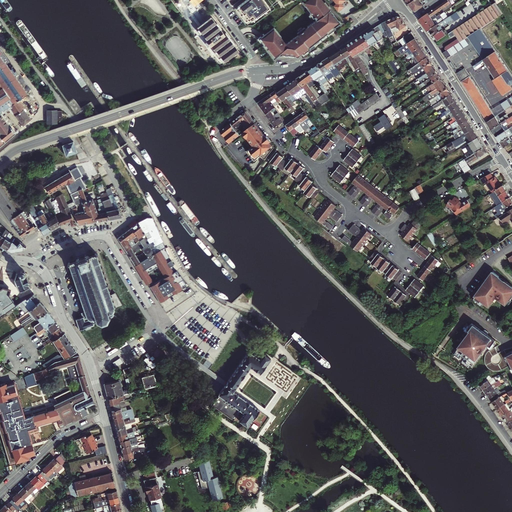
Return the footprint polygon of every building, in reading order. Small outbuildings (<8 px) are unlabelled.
[(254,21),(271,8),(265,0),(248,0),(236,9),(247,24),(252,21),(254,21)] [(326,3),(323,0),(306,0),(303,3),(311,14),(311,15),(314,19),(315,19),(317,22),(312,25),(307,28),(308,29),(306,30),(305,28),(297,34),(298,36),(295,38),(295,37),(285,44),(280,37),(281,36),(274,27),(258,38),(264,46),(265,48),(264,48),(272,59),(278,55),(279,56),(280,56),(296,56),(298,57),(307,51),(308,51),(311,49),(310,48),(332,33),(337,30),(336,28),(342,24),(332,11),(330,8),(331,7),(327,2),(326,3)] [(333,6),(337,11),(343,7),(341,3),(345,0),(333,0),(336,4),(333,6)] [(410,0),(406,3),(412,12),(422,5),(428,0),(410,0)] [(441,9),(444,11),(452,6),(448,0),(445,0),(419,19),(423,26),(433,19),(431,17),(441,9)] [(467,36),(479,28),(502,13),(495,1),(466,21),(460,26),(455,29),(457,32),(462,29),(465,33),(447,46),(447,47),(448,49),(464,39),(467,36)] [(428,32),(430,30),(444,21),(448,18),(444,12),(440,15),(439,14),(433,19),(423,26),(428,32)] [(239,52),(212,16),(196,27),(224,63),(239,52)] [(396,16),(382,22),(388,34),(393,44),(398,41),(391,28),(397,25),(400,29),(406,25),(400,16),(396,16)] [(453,20),(451,16),(448,18),(444,21),(430,30),(431,32),(431,33),(432,35),(434,35),(438,40),(446,34),(441,27),(453,20)] [(382,22),(364,34),(371,46),(383,38),(378,31),(381,29),(386,36),(388,34),(382,22)] [(511,76),(479,28),(467,36),(482,59),(473,66),(475,70),(482,65),(482,64),(484,62),(495,78),(492,80),(502,95),(510,90),(507,84),(510,85),(511,83),(511,76)] [(403,37),(408,43),(415,38),(411,32),(403,37)] [(371,46),(364,34),(347,45),(363,71),(366,76),(370,73),(359,54),(366,49),(368,53),(374,49),(371,46)] [(410,48),(418,42),(415,38),(408,43),(405,45),(406,47),(408,45),(410,48)] [(468,45),(464,39),(448,49),(452,55),(468,45)] [(421,46),(418,42),(410,48),(402,53),(405,57),(408,56),(421,46)] [(340,50),(346,58),(348,56),(357,70),(359,69),(361,72),(363,71),(347,45),(340,50)] [(402,53),(410,48),(408,45),(406,47),(405,45),(403,45),(396,50),(397,51),(399,49),(402,53)] [(424,51),(421,46),(408,56),(409,58),(411,56),(413,58),(414,58),(424,51)] [(446,58),(452,55),(448,49),(442,53),(446,58)] [(340,50),(330,56),(341,72),(344,77),(347,74),(344,69),(346,68),(347,71),(352,67),(346,58),(340,50)] [(428,56),(424,51),(414,58),(419,63),(428,56)] [(0,58),(0,59),(6,66),(7,67),(8,66),(8,65),(8,64),(8,63),(7,63),(6,61),(6,60),(5,59),(4,59),(3,57),(3,56),(2,55),(1,55),(0,55),(0,58)] [(330,56),(323,61),(332,75),(337,72),(339,74),(341,72),(330,56)] [(414,74),(432,62),(428,56),(419,63),(410,69),(414,74)] [(0,144),(15,132),(13,129),(12,129),(10,127),(8,128),(2,118),(0,116),(0,113),(9,107),(10,110),(22,127),(29,122),(22,112),(22,108),(17,101),(26,95),(15,79),(17,77),(12,70),(9,72),(8,70),(6,66),(0,59),(0,58),(0,144)] [(332,75),(323,61),(318,64),(329,81),(334,77),(332,75)] [(432,62),(414,74),(417,79),(421,77),(435,67),(432,62)] [(318,64),(309,70),(318,83),(325,94),(326,96),(330,93),(325,84),(329,81),(318,64)] [(421,77),(425,81),(438,72),(435,67),(421,77)] [(463,69),(456,74),(486,122),(495,117),(491,110),(463,69)] [(309,70),(297,78),(312,99),(319,109),(330,101),(326,96),(325,94),(321,97),(313,87),(318,83),(309,70)] [(438,72),(425,81),(421,84),(423,86),(432,81),(433,83),(442,77),(438,72)] [(430,92),(445,82),(442,77),(433,83),(435,85),(429,90),(430,92)] [(296,99),(304,94),(309,101),(312,99),(297,78),(286,86),(292,94),(293,95),(296,99)] [(448,88),(445,82),(430,92),(422,97),(426,103),(429,100),(448,88)] [(286,86),(276,93),(282,100),(288,109),(292,106),(286,98),(292,94),(286,86)] [(433,106),(452,93),(448,88),(429,100),(433,106)] [(275,91),(269,95),(272,100),(274,99),(277,104),(282,100),(276,93),(275,91)] [(456,100),(452,93),(433,106),(429,108),(431,110),(435,108),(435,109),(442,104),(445,108),(456,100)] [(355,120),(381,100),(377,94),(372,98),(363,105),(350,113),(355,120)] [(269,95),(261,100),(264,105),(268,102),(272,107),(277,104),(274,99),(272,100),(269,95)] [(363,105),(372,98),(370,95),(360,101),(363,105)] [(511,105),(511,96),(491,110),(495,117),(511,106),(511,105)] [(261,100),(257,103),(265,115),(270,111),(271,112),(274,110),(272,107),(268,102),(264,105),(261,100)] [(459,105),(456,100),(445,108),(447,111),(444,113),(445,114),(440,117),(441,118),(459,105)] [(350,113),(363,105),(360,101),(349,110),(350,113)] [(463,110),(459,105),(441,118),(442,120),(451,115),(452,117),(463,110)] [(237,117),(243,125),(246,129),(256,121),(247,109),(237,117)] [(55,110),(46,111),(47,124),(57,123),(57,119),(62,119),(61,111),(55,110)] [(465,115),(463,110),(452,117),(454,119),(455,118),(457,120),(465,115)] [(270,111),(265,115),(271,123),(276,119),(271,112),(270,111)] [(305,112),(300,115),(306,125),(311,121),(305,112)] [(300,115),(295,119),(303,130),(304,131),(307,129),(304,126),(306,125),(300,115)] [(454,128),(457,126),(468,119),(465,115),(457,120),(455,121),(451,124),(447,127),(448,129),(453,126),(454,128)] [(486,122),(492,129),(508,118),(505,115),(497,120),(495,117),(486,122)] [(511,121),(511,115),(508,118),(492,129),(496,136),(508,129),(509,127),(509,123),(511,121)] [(5,116),(2,118),(8,128),(10,127),(12,125),(5,116)] [(230,123),(236,131),(243,125),(237,117),(230,123)] [(274,128),(282,122),(279,117),(276,119),(271,123),(274,128)] [(295,119),(290,122),(294,128),(297,133),(303,130),(295,119)] [(460,130),(462,129),(471,124),(468,119),(457,126),(458,128),(454,131),(455,134),(456,133),(460,130)] [(246,129),(244,131),(255,146),(251,149),(256,155),(259,152),(260,154),(273,144),(256,121),(246,129)] [(289,131),(294,128),(290,122),(285,126),(285,125),(284,126),(285,127),(285,126),(289,131)] [(239,136),(229,124),(219,132),(229,144),(239,136)] [(338,124),(333,130),(345,140),(350,133),(338,124)] [(471,124),(462,129),(466,134),(474,128),(471,124)] [(375,144),(363,125),(360,128),(372,146),(375,144)] [(496,136),(500,142),(511,134),(511,126),(508,129),(496,136)] [(456,139),(447,145),(450,150),(447,152),(448,154),(455,152),(458,150),(455,146),(463,140),(465,142),(469,139),(471,142),(479,137),(474,128),(466,134),(456,139)] [(466,134),(462,129),(460,130),(461,131),(457,134),(456,133),(453,135),(456,139),(466,134)] [(345,140),(354,147),(359,141),(350,133),(345,140)] [(511,134),(500,142),(504,148),(511,142),(511,134)] [(435,140),(432,136),(428,138),(436,151),(440,149),(435,140)] [(324,151),(332,141),(327,137),(319,147),(323,151),(324,151)] [(468,156),(485,146),(479,137),(471,142),(469,143),(471,146),(468,148),(470,152),(467,154),(468,156)] [(77,140),(61,145),(65,156),(75,153),(76,154),(84,152),(77,140)] [(316,161),(323,151),(319,147),(317,146),(309,156),(316,161)] [(458,163),(462,168),(465,173),(472,169),(469,164),(467,162),(477,156),(478,158),(488,152),(488,151),(485,146),(468,156),(458,163)] [(352,149),(348,155),(357,162),(362,156),(352,149)] [(276,166),(278,167),(282,162),(280,160),(282,158),(275,153),(269,161),(275,167),(276,166)] [(352,168),(357,162),(348,155),(343,160),(352,168)] [(282,162),(278,167),(283,171),(284,169),(289,174),(296,164),(291,160),(287,165),(282,162)] [(302,169),(296,164),(289,174),(295,179),(292,182),(296,185),(302,177),(298,174),(302,169)] [(340,165),(336,170),(345,177),(349,172),(340,165)] [(78,167),(70,171),(75,180),(67,183),(70,193),(81,187),(82,188),(85,187),(80,177),(83,176),(78,167)] [(345,177),(336,170),(331,176),(337,181),(340,183),(345,177)] [(44,186),(50,194),(67,183),(75,180),(70,171),(44,186)] [(493,178),(490,173),(481,178),(484,184),(486,182),(493,193),(502,186),(499,182),(495,177),(493,178)] [(358,175),(352,183),(357,186),(355,189),(354,188),(349,194),(351,196),(365,180),(358,175)] [(305,179),(302,177),(296,185),(299,187),(297,190),(303,194),(311,184),(312,183),(306,178),(305,179)] [(370,184),(365,180),(351,196),(355,199),(359,193),(358,192),(361,189),(364,192),(370,184)] [(311,184),(303,194),(303,195),(308,199),(309,198),(313,201),(314,199),(319,193),(320,192),(316,189),(317,188),(311,184)] [(376,189),(370,184),(364,192),(368,195),(366,198),(365,197),(360,203),(363,205),(376,189)] [(426,192),(422,185),(417,188),(421,195),(426,192)] [(507,190),(504,185),(502,186),(493,193),(495,195),(490,198),(484,201),(487,204),(507,190)] [(72,209),(78,224),(80,224),(93,221),(91,211),(84,194),(82,188),(81,187),(70,193),(72,198),(78,195),(82,204),(76,205),(76,206),(72,209)] [(107,192),(104,193),(105,196),(112,194),(110,188),(106,189),(107,192)] [(382,194),(376,189),(363,205),(366,208),(371,202),(370,201),(372,199),(376,201),(382,194)] [(416,189),(411,192),(417,201),(422,198),(416,189)] [(496,207),(511,196),(507,190),(487,204),(488,207),(494,204),(496,207)] [(87,193),(84,194),(91,211),(93,221),(98,220),(97,213),(98,213),(98,209),(95,209),(91,195),(88,197),(87,193)] [(100,195),(101,197),(109,218),(120,216),(117,207),(112,194),(105,196),(104,193),(100,195)] [(388,199),(382,194),(376,201),(380,205),(377,208),(376,207),(372,212),(375,215),(388,199)] [(57,216),(62,225),(69,221),(71,225),(78,224),(72,209),(76,206),(74,207),(70,209),(63,195),(58,197),(63,210),(62,211),(63,213),(57,216)] [(511,204),(511,198),(511,196),(503,202),(496,207),(499,212),(496,214),(498,218),(499,217),(506,213),(504,210),(511,204)] [(97,213),(98,220),(109,218),(101,197),(98,198),(100,202),(98,203),(100,208),(98,209),(98,213),(97,213)] [(450,200),(447,206),(453,210),(457,217),(475,204),(471,198),(461,204),(459,201),(454,198),(452,201),(450,200)] [(46,202),(50,210),(53,208),(55,207),(52,202),(54,201),(53,199),(46,202)] [(395,204),(388,199),(375,215),(378,217),(382,212),(381,211),(384,208),(388,212),(395,204)] [(331,201),(326,207),(341,219),(344,216),(338,212),(337,213),(335,211),(338,207),(331,201)] [(38,202),(26,207),(30,212),(31,212),(39,226),(45,235),(49,233),(52,231),(49,227),(53,224),(45,212),(38,202)] [(396,215),(401,209),(395,204),(388,212),(385,216),(391,221),(393,218),(391,216),(393,213),(396,215)] [(326,207),(321,213),(329,219),(332,215),(335,217),(334,218),(339,222),(341,219),(326,207)] [(45,212),(53,224),(49,227),(52,231),(62,225),(57,216),(53,208),(50,210),(53,217),(52,218),(47,211),(45,212)] [(511,208),(506,213),(499,217),(504,224),(511,219),(511,220),(511,208)] [(22,212),(13,217),(21,229),(18,231),(21,236),(36,228),(33,222),(30,224),(26,218),(22,212)] [(329,219),(321,213),(317,219),(332,231),(334,228),(329,224),(328,225),(326,223),(329,219)] [(147,218),(138,223),(146,234),(150,232),(152,235),(148,238),(150,241),(152,241),(159,236),(152,219),(147,218)] [(417,232),(422,226),(418,221),(415,225),(413,224),(411,226),(407,224),(404,228),(415,236),(418,233),(417,232)] [(140,249),(143,253),(146,251),(148,254),(144,256),(146,258),(164,247),(159,236),(152,241),(150,241),(148,238),(146,234),(138,223),(131,228),(140,242),(143,247),(140,249)] [(355,225),(352,228),(369,241),(373,235),(366,229),(363,232),(360,230),(360,229),(355,225)] [(3,233),(0,236),(0,243),(9,231),(6,228),(3,233)] [(131,228),(126,232),(131,240),(132,240),(133,239),(137,244),(140,242),(131,228)] [(369,241),(352,228),(350,231),(356,235),(357,234),(359,236),(356,240),(364,247),(369,241)] [(410,242),(415,236),(404,228),(402,231),(404,233),(402,236),(410,242)] [(0,243),(0,244),(6,248),(11,241),(9,239),(13,235),(9,231),(0,243)] [(140,242),(137,244),(138,247),(137,247),(132,240),(131,240),(126,232),(117,238),(134,265),(139,262),(133,254),(140,249),(143,247),(140,242)] [(11,241),(6,248),(11,250),(21,248),(23,248),(26,246),(15,236),(11,241)] [(359,253),(364,247),(356,240),(353,245),(350,243),(351,241),(345,236),(342,240),(359,253)] [(417,253),(422,247),(418,244),(414,250),(417,253)] [(170,260),(164,247),(134,265),(139,272),(145,281),(149,286),(153,283),(146,273),(157,265),(165,276),(175,270),(172,265),(171,264),(171,263),(170,260)] [(433,256),(422,247),(417,253),(428,261),(433,256)] [(380,256),(376,253),(375,255),(371,259),(375,262),(373,264),(379,268),(386,259),(380,255),(380,256)] [(110,314),(113,315),(112,314),(113,312),(114,312),(114,311),(113,310),(113,309),(115,308),(114,308),(110,295),(109,292),(110,291),(110,290),(108,290),(107,286),(108,286),(108,284),(107,285),(106,282),(107,282),(106,279),(105,279),(104,275),(105,275),(104,273),(103,273),(102,269),(103,269),(102,268),(101,268),(100,264),(101,263),(100,262),(99,262),(99,261),(97,256),(98,255),(98,254),(96,254),(95,254),(94,255),(90,257),(89,257),(88,256),(87,257),(87,256),(86,256),(86,255),(81,257),(77,258),(78,259),(76,260),(75,262),(70,263),(69,263),(68,263),(68,264),(67,265),(68,266),(71,272),(70,272),(70,274),(71,274),(72,278),(71,278),(72,279),(73,279),(74,283),(73,284),(74,285),(75,285),(76,289),(75,290),(76,291),(77,291),(78,294),(77,295),(77,296),(78,296),(80,300),(79,301),(79,302),(80,302),(82,306),(81,306),(81,307),(82,307),(83,311),(80,313),(80,314),(79,314),(80,316),(81,316),(82,318),(75,320),(75,319),(74,320),(74,321),(73,321),(74,322),(75,322),(76,326),(75,326),(76,327),(77,327),(78,331),(81,330),(82,332),(87,330),(86,329),(88,329),(89,330),(90,330),(89,329),(91,329),(90,328),(89,328),(89,326),(92,326),(92,327),(93,326),(94,325),(101,328),(101,329),(102,329),(103,328),(106,327),(107,327),(108,326),(107,325),(108,321),(110,314)] [(442,263),(435,257),(427,268),(434,273),(442,263)] [(389,273),(394,267),(390,264),(391,263),(386,259),(379,268),(384,272),(385,270),(389,273)] [(389,273),(387,275),(393,280),(395,278),(399,281),(403,275),(399,272),(400,271),(394,266),(394,267),(389,273)] [(426,283),(434,273),(427,268),(419,278),(426,283)] [(153,283),(149,286),(151,289),(152,288),(160,302),(168,297),(186,286),(185,284),(185,283),(182,279),(179,274),(178,275),(178,274),(178,273),(176,269),(175,270),(165,276),(153,283)] [(15,280),(19,291),(31,286),(26,274),(25,275),(25,274),(25,273),(24,272),(22,270),(22,271),(21,271),(20,271),(19,272),(18,271),(16,272),(15,274),(14,278),(14,279),(15,280)] [(511,286),(505,281),(506,280),(502,278),(502,279),(499,278),(499,277),(493,273),(492,274),(490,273),(482,284),(484,285),(476,298),(477,298),(476,300),(477,301),(476,303),(483,307),(485,304),(491,307),(497,298),(507,305),(508,303),(510,304),(511,301),(511,300),(511,298),(511,286)] [(426,287),(417,280),(412,286),(421,293),(426,287)] [(4,289),(5,286),(3,283),(2,284),(0,282),(0,315),(5,312),(10,308),(14,305),(16,304),(11,297),(11,295),(8,291),(7,289),(4,289)] [(421,293),(412,286),(407,291),(417,299),(421,293)] [(395,301),(402,292),(396,288),(389,297),(395,301)] [(110,295),(114,308),(121,305),(115,292),(110,295)] [(402,292),(395,301),(401,306),(408,297),(402,292)] [(16,304),(14,305),(22,314),(27,310),(35,304),(34,303),(39,300),(34,293),(31,295),(26,298),(25,297),(16,304)] [(19,323),(21,326),(36,316),(42,313),(47,310),(39,300),(34,303),(35,304),(27,310),(30,314),(30,315),(19,323)] [(42,313),(36,316),(40,322),(33,325),(33,327),(34,329),(27,334),(28,337),(34,333),(54,320),(47,310),(42,313)] [(30,315),(30,314),(19,322),(19,323),(30,315)] [(45,335),(59,326),(54,320),(34,333),(36,336),(43,332),(45,335)] [(471,366),(491,337),(474,326),(472,327),(466,324),(464,328),(470,332),(454,354),(471,366)] [(26,333),(21,326),(9,335),(13,341),(26,333)] [(64,332),(59,326),(45,335),(47,338),(40,343),(42,346),(51,340),(64,332)] [(64,332),(51,340),(58,351),(55,353),(56,355),(41,364),(43,366),(51,360),(76,350),(64,332)] [(21,360),(29,355),(26,350),(17,355),(21,360)] [(231,387),(234,390),(243,378),(250,367),(252,368),(260,374),(267,364),(271,358),(264,354),(260,359),(249,352),(227,384),(231,387)] [(26,444),(26,447),(34,444),(33,442),(43,439),(38,424),(51,420),(51,423),(54,422),(57,421),(56,419),(61,418),(78,410),(75,409),(74,406),(76,402),(92,395),(79,355),(52,361),(43,368),(18,377),(27,408),(32,406),(33,410),(15,415),(24,445),(26,444)] [(120,358),(113,362),(116,367),(123,363),(120,358)] [(0,369),(5,374),(9,369),(0,360),(0,369)] [(144,390),(156,386),(153,375),(141,378),(144,390)] [(481,385),(483,389),(494,383),(491,379),(481,385)] [(108,399),(124,395),(129,394),(128,391),(121,392),(118,382),(104,385),(108,399)] [(494,383),(483,389),(487,394),(493,390),(497,388),(494,383)] [(259,409),(233,392),(230,389),(226,386),(219,396),(221,397),(217,402),(214,406),(235,421),(241,412),(243,413),(239,420),(247,426),(259,409)] [(489,398),(499,392),(497,388),(493,390),(487,394),(489,398)] [(78,410),(86,406),(94,403),(92,395),(76,402),(74,406),(75,409),(78,410)] [(112,405),(119,403),(119,400),(123,399),(122,398),(124,397),(124,395),(108,399),(110,406),(112,405)] [(495,400),(494,399),(493,400),(493,401),(492,402),(497,409),(505,405),(500,398),(495,400)] [(113,418),(123,415),(132,413),(132,409),(128,410),(122,411),(122,408),(123,408),(121,402),(119,403),(112,405),(113,410),(111,411),(113,418)] [(510,402),(505,405),(497,409),(502,416),(509,412),(506,406),(511,403),(510,402)] [(89,414),(86,406),(78,410),(61,418),(56,419),(60,428),(65,426),(64,425),(75,420),(76,422),(83,418),(83,417),(89,414)] [(511,410),(509,412),(502,416),(507,424),(511,420),(511,410)] [(114,424),(134,418),(134,416),(130,417),(130,416),(124,418),(123,415),(113,418),(114,424)] [(116,430),(127,427),(126,424),(132,423),(132,422),(135,421),(134,418),(114,424),(116,430)] [(117,436),(134,431),(138,430),(137,427),(133,428),(133,427),(127,429),(127,427),(116,430),(117,436)] [(135,435),(134,431),(117,436),(119,441),(130,438),(129,436),(135,435)] [(106,453),(105,445),(98,447),(97,444),(92,434),(86,437),(85,436),(75,440),(79,450),(81,449),(82,453),(85,451),(86,453),(95,449),(96,456),(106,453)] [(135,437),(130,438),(119,441),(121,447),(131,444),(131,442),(136,441),(135,437)] [(122,454),(138,449),(137,446),(132,447),(131,444),(121,447),(122,454)] [(139,455),(138,449),(122,454),(124,460),(139,455)] [(54,457),(48,463),(58,473),(64,467),(62,465),(67,460),(61,453),(55,459),(54,457)] [(214,478),(209,461),(198,464),(200,472),(198,473),(203,490),(210,488),(214,500),(224,497),(218,477),(214,478)] [(44,470),(41,473),(49,481),(52,478),(52,479),(58,473),(48,463),(43,469),(44,470)] [(37,474),(31,480),(37,487),(40,489),(46,483),(48,485),(50,483),(49,481),(41,473),(38,475),(37,474)] [(80,481),(76,482),(71,483),(68,488),(68,490),(65,491),(66,493),(69,493),(69,494),(75,497),(104,489),(104,492),(115,490),(111,473),(85,479),(84,475),(79,476),(80,481)] [(164,509),(155,473),(145,475),(146,480),(144,481),(146,492),(148,492),(152,509),(151,509),(151,511),(161,511),(162,511),(161,510),(164,509)] [(31,480),(24,486),(31,493),(37,487),(31,480)] [(31,493),(24,486),(18,492),(25,499),(31,493)] [(37,487),(31,493),(33,495),(40,489),(37,487)] [(92,499),(93,502),(117,496),(115,490),(104,492),(97,494),(98,497),(92,499)] [(10,501),(16,507),(25,499),(18,492),(12,497),(13,499),(10,501)] [(31,493),(25,499),(27,501),(33,495),(31,493)] [(93,502),(94,507),(119,502),(117,496),(93,502)] [(18,510),(27,501),(25,499),(16,507),(18,510)] [(6,503),(0,508),(0,509),(2,511),(17,511),(19,511),(18,510),(16,507),(10,501),(7,504),(6,503)] [(119,502),(94,507),(94,508),(95,511),(104,509),(105,511),(107,511),(120,508),(119,502)] [(232,502),(222,504),(224,511),(234,508),(232,502)]
